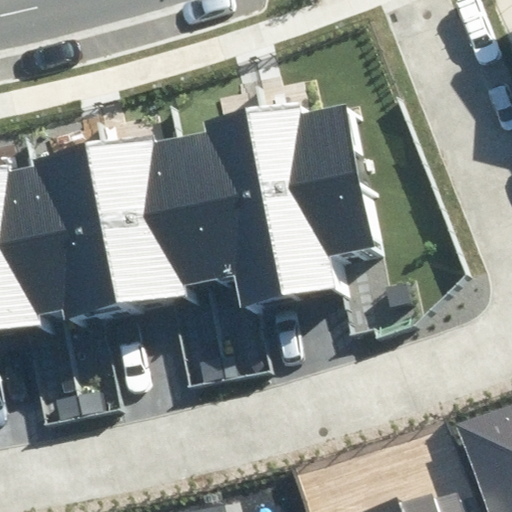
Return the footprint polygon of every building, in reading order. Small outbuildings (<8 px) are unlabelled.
[(372,265),(341,103),(263,116),(299,296),(335,287),(332,273),(372,265)] [(299,296),(263,116),(187,130),(218,293),(239,289),(242,307),(299,296)] [(218,293),(187,130),(108,145),(139,308),(218,293)] [(139,308),(108,145),(35,159),(66,321),(139,308)] [(0,333),(66,321),(35,159),(0,165),(0,333)] [(511,511),(511,406),(459,424),(489,511),(511,511)] [(449,511),(444,496),(397,511),(449,511)]
